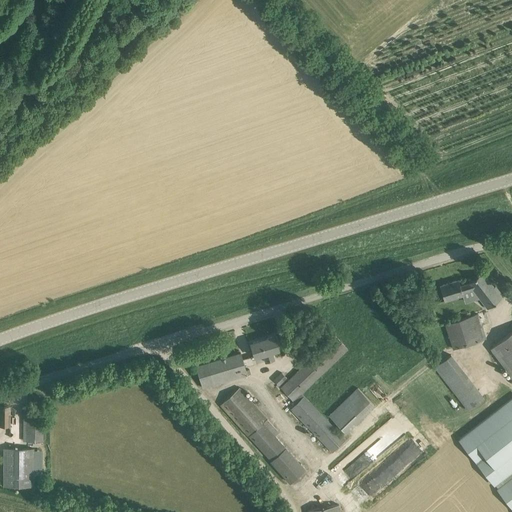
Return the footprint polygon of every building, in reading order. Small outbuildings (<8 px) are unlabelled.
[(487,309),(495,302),(503,296),(495,286),(494,287),(483,272),(468,284),(460,286),(458,280),(440,285),(444,301),(463,295),(462,293),(473,289),(487,309)] [(452,349),(476,341),(485,338),(477,313),(444,324),(452,349)] [(511,331),(494,345),(511,369),(511,331)] [(348,348),(342,342),(335,335),(312,357),(307,352),(299,360),(304,365),(281,387),(293,400),(296,403),(291,408),(333,452),(345,439),(303,396),(301,393),(348,348)] [(275,336),(251,343),(255,357),(263,354),(266,362),(274,359),(272,351),(279,349),(275,336)] [(241,353),(196,366),(203,388),(247,375),(241,353)] [(468,410),(484,397),(450,354),(434,367),(468,410)] [(282,372),(273,380),(278,386),(287,378),(282,372)] [(344,432),(374,404),(356,386),(327,414),(344,432)] [(279,431),(273,426),(239,387),(220,404),(290,483),(298,476),(306,469),(275,435),(279,431)] [(459,438),(458,439),(511,508),(511,397),(495,411),(459,438)] [(0,425),(10,426),(10,415),(10,406),(0,405),(0,425)] [(27,441),(43,442),(43,407),(28,406),(27,441)] [(34,487),(34,449),(4,449),(3,487),(34,487)] [(374,496),(394,475),(383,465),(363,486),(374,496)]
